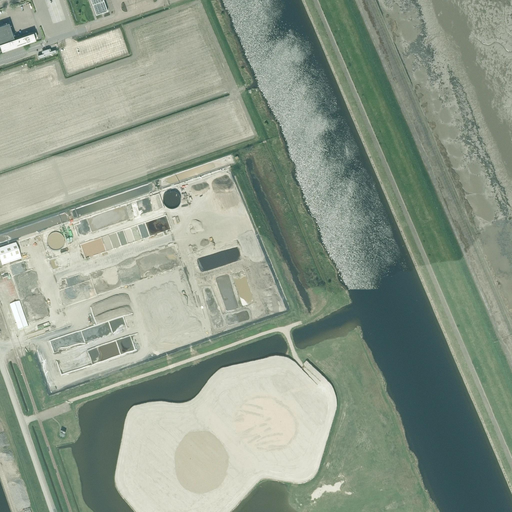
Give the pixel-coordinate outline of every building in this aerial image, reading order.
[(91,0),(96,15),(108,11),(103,0),(91,0)] [(0,41),(14,37),(9,22),(0,25),(0,41)] [(3,49),(23,43),(20,36),(1,43),(3,49)] [(49,48),(43,50),(43,51),(42,51),(43,54),(38,55),(39,58),(57,52),(56,49),(51,51),(50,48),(49,49),(49,48)] [(0,259),(2,266),(21,259),(16,244),(0,249),(0,259)] [(10,288),(11,300),(16,300),(16,298),(19,298),(18,287),(14,287),(10,288)] [(28,327),(26,320),(19,302),(10,305),(18,330),(28,327)]
